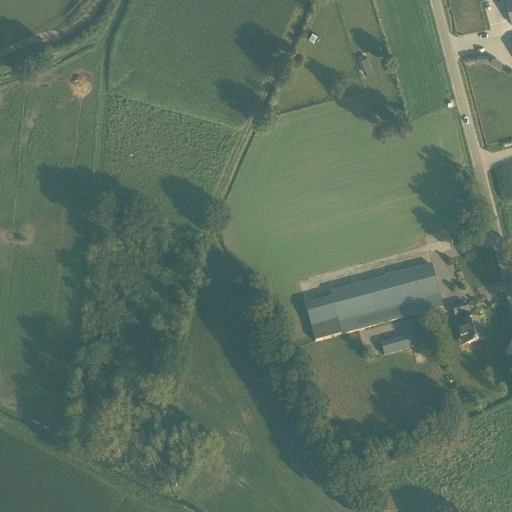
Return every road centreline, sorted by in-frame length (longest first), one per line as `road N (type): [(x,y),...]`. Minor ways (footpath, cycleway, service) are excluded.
road 1 (track): [(127,0),(107,50),(100,197),(209,239),(292,422),(357,511)]
road 2 (unclassified): [(511,292),(434,0)]
road 3 (track): [(0,81),(65,57),(113,25)]
